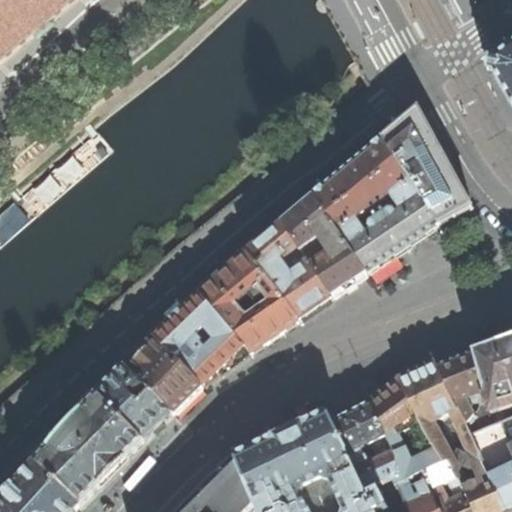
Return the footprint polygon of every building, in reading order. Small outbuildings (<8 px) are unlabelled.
[(0,0),(0,67),(80,0),(0,0)] [(511,50),(498,62),(495,75),(511,103),(511,50)] [(415,122),(384,143),(414,185),(439,230),(466,211),(442,164),(420,119),(415,122)] [(110,125),(51,176),(69,196),(128,146),(110,125)] [(360,164),(316,201),(370,278),(404,254),(439,230),(414,185),(384,143),(360,164)] [(299,215),(283,227),(334,300),(352,289),(370,278),(316,201),(299,215)] [(265,243),(249,257),(285,302),(300,323),(318,312),(334,300),(283,227),(265,243)] [(300,323),(285,302),(249,257),(239,265),(224,277),(201,297),(229,329),(252,357),(280,338),(300,323)] [(177,319),(154,340),(182,368),(184,369),(204,390),(230,372),(252,357),(229,329),(201,297),(177,319)] [(511,338),(499,343),(511,386),(511,338)] [(139,356),(125,369),(175,418),(189,404),(204,390),(184,369),(182,368),(154,340),(139,356)] [(487,348),(474,352),(485,394),(482,397),(481,405),(480,411),(475,417),(467,426),(472,436),(497,426),(511,419),(511,386),(499,343),(487,348)] [(454,359),(436,366),(467,426),(475,417),(467,401),(472,400),(474,405),(481,405),(482,397),(485,394),(474,352),(454,359)] [(426,371),(401,382),(431,445),(437,454),(445,466),(449,464),(457,481),(465,498),(471,511),(503,511),(490,476),(472,436),(467,426),(436,366),(426,371)] [(111,384),(97,398),(146,446),(163,430),(175,418),(125,369),(111,384)] [(437,454),(431,445),(401,382),(386,393),(371,404),(390,441),(406,478),(409,484),(411,483),(425,475),(445,466),(437,454)] [(188,424),(213,405),(206,396),(181,415),(188,424)] [(68,431),(37,466),(84,509),(115,477),(146,446),(97,398),(68,431)] [(350,406),(329,416),(368,494),(406,478),(390,441),(371,404),(368,398),(350,406)] [(239,459),(237,462),(250,494),(256,511),(380,511),(378,507),(375,508),(368,494),(329,416),(289,435),(239,459)] [(511,511),(511,465),(503,469),(500,462),(511,457),(511,419),(497,426),(472,436),(490,476),(503,511),(511,511)] [(128,490),(131,493),(158,464),(151,459),(148,462),(128,484),(125,488),(128,490)] [(256,511),(250,494),(237,462),(235,463),(229,469),(209,489),(185,511),(256,511)] [(425,475),(428,484),(432,494),(450,485),(457,481),(449,464),(445,466),(425,475)] [(1,505),(0,506),(0,511),(81,511),(84,509),(37,466),(7,499),(1,505)] [(450,485),(458,501),(465,498),(457,481),(450,485)] [(441,511),(441,509),(438,510),(432,494),(428,484),(418,488),(422,497),(417,499),(411,483),(409,484),(399,489),(409,511),(441,511)] [(471,511),(465,498),(458,501),(441,509),(441,511),(471,511)]
